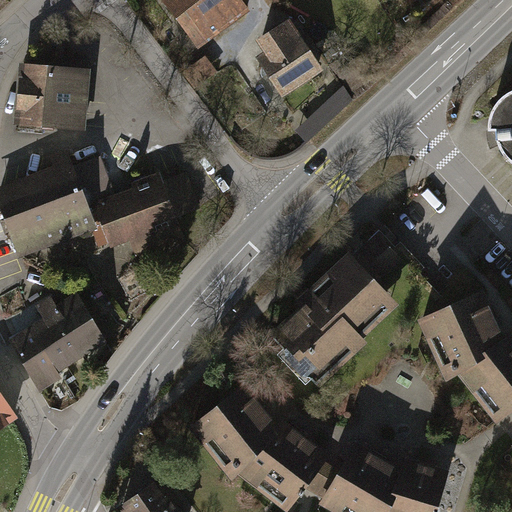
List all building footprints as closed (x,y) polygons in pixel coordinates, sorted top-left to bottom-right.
[(254,13),(244,0),(158,0),(201,54),(254,13)] [(331,67),(294,6),(256,29),(272,54),(261,61),(283,97),(331,67)] [(48,63),(18,61),(13,124),(85,129),(90,59),(49,56),(48,63)] [(511,87),(506,89),(497,97),(492,107),(489,117),(489,127),(496,127),(497,136),(501,146),(508,155),(511,157),(511,87)] [(345,90),(300,133),(310,144),(355,101),(345,90)] [(92,203),(116,194),(101,156),(73,167),(66,150),(48,157),(52,166),(0,186),(0,213),(18,259),(91,230),(95,229),(88,210),(94,208),(92,203)] [(95,229),(91,230),(98,247),(108,243),(110,248),(130,241),(136,257),(183,238),(175,218),(200,208),(186,171),(162,181),(158,172),(131,183),(133,188),(116,194),(92,203),(94,208),(88,210),(95,229)] [(275,330),(323,381),(365,342),(357,334),(393,301),(377,284),(404,259),(374,227),(296,298),(303,305),(275,330)] [(475,287),(428,310),(456,367),(466,362),(509,411),(511,408),(511,328),(504,320),(495,328),(475,287)] [(76,293),(56,306),(85,353),(106,340),(76,293)] [(56,371),(85,353),(56,306),(50,297),(37,305),(44,316),(28,326),(56,371)] [(59,376),(56,371),(28,326),(8,339),(39,389),(59,376)] [(234,477),(248,467),(299,506),(335,461),(279,418),(276,422),(242,378),(189,419),(234,477)] [(0,426),(17,416),(0,388),(0,426)] [(341,511),(447,511),(466,476),(416,450),(408,465),(358,439),(325,504),(341,511)] [(116,505),(120,511),(183,511),(158,476),(116,505)]
